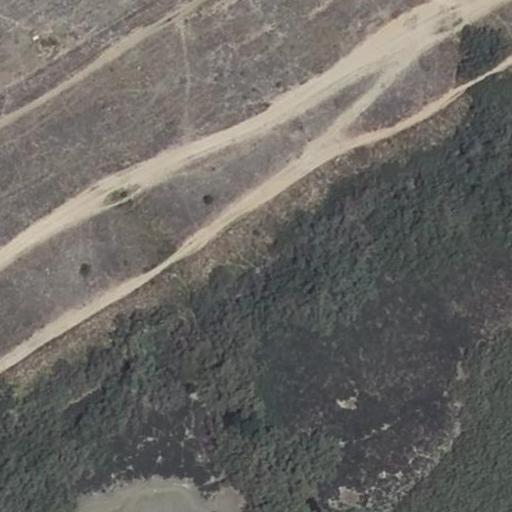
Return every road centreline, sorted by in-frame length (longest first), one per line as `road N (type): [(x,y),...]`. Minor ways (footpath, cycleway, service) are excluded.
road 1 (track): [(0,362),(124,288),(314,153),(397,125),(511,59)]
road 2 (track): [(489,0),(90,196),(0,259)]
